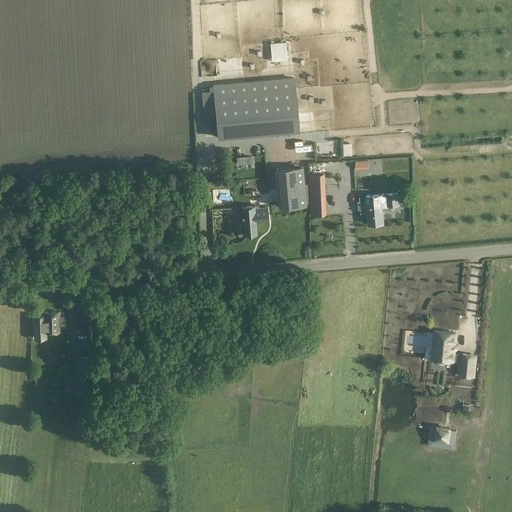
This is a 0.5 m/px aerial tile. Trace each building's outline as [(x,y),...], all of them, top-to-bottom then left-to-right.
[(203,76),(203,97),(211,97),(210,76),(203,76)] [(298,130),(294,78),(223,84),(214,85),(213,85),(218,137),(298,130)] [(305,204),(302,166),(276,169),(279,207),(292,205),(305,204)] [(246,170),(222,171),(224,196),(247,195),(246,170)] [(324,196),(323,174),(309,174),(310,197),(324,196)] [(382,207),(388,206),(400,205),(399,193),(365,195),(365,196),(359,197),(360,201),(358,201),(358,209),(360,209),(361,213),(368,213),(368,223),(370,223),(372,226),(377,226),(378,222),(383,222),(382,207)] [(237,233),(243,233),(256,232),(255,216),(254,210),(246,211),(235,211),(236,218),(234,218),(235,227),(237,227),(237,233)] [(77,312),(97,300),(76,301),(77,312)] [(60,331),(60,328),(65,327),(64,320),(63,320),(63,316),(59,316),(59,312),(43,313),(44,332),(60,331)] [(453,361),(453,360),(461,361),(461,355),(453,354),(455,333),(434,331),(433,351),(436,351),(436,359),(438,359),(438,360),(439,360),(439,362),(445,362),(445,361),(446,361),(446,360),(453,361)] [(473,376),(475,355),(461,354),(461,355),(461,361),(459,375),(473,376)] [(77,391),(77,393),(89,394),(91,358),(78,357),(77,378),(67,378),(67,390),(77,391)] [(451,430),(452,426),(436,424),(436,428),(430,427),(428,446),(454,449),(456,430),(451,430)]
